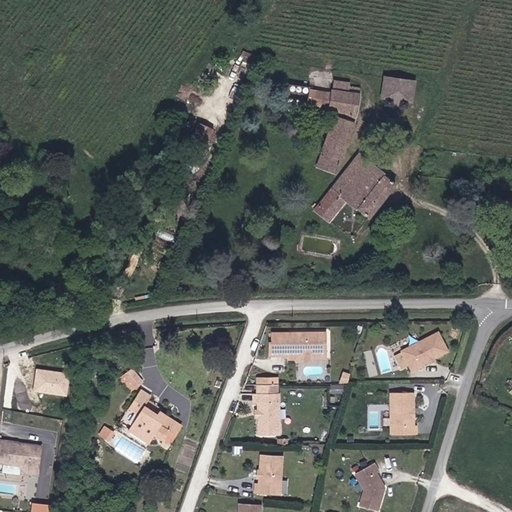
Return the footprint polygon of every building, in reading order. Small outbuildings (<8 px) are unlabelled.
[(411,102),(414,83),(385,79),(382,98),(387,99),(386,108),(405,111),(407,102),(411,102)] [(361,89),(350,86),(351,82),(334,80),(332,91),(310,91),(310,88),(290,85),(287,105),(308,108),(308,106),(328,109),(327,113),(337,114),(317,166),(337,174),(357,116),(361,89)] [(193,181),(209,145),(194,138),(180,174),(193,181)] [(316,211),(331,222),(347,202),(361,214),(387,182),(390,177),(361,155),(316,211)] [(395,188),(387,182),(361,214),(371,221),(395,188)] [(319,352),(318,331),(263,332),(263,342),(261,342),(261,355),(288,354),(288,352),(319,352)] [(420,368),(449,353),(440,334),(403,352),(414,373),(421,369),(420,368)] [(132,366),(121,377),(133,390),(145,379),(132,366)] [(68,373),(36,369),(34,391),(66,395),(68,373)] [(279,432),(278,390),(253,390),(253,398),(257,398),(258,432),(279,432)] [(148,398),(138,393),(128,410),(138,417),(129,431),(153,445),(159,436),(166,440),(177,423),(161,414),(158,418),(143,409),(148,398)] [(415,422),(413,419),(413,415),(415,412),(415,396),(392,396),(393,438),(419,437),(418,428),(416,429),(415,422)] [(182,426),(177,423),(166,440),(172,444),(182,426)] [(110,440),(116,433),(106,426),(100,433),(110,440)] [(21,443),(6,441),(3,463),(26,466),(24,474),(42,476),(43,468),(39,467),(41,449),(21,447),(21,443)] [(283,494),(283,456),(262,456),(262,472),(264,474),(264,476),(262,478),(262,485),(259,485),(259,494),(283,494)] [(370,503),(375,479),(373,477),(371,477),(369,474),(370,472),(365,465),(367,463),(362,456),(345,468),(355,484),(352,499),(370,503)] [(258,511),(258,501),(236,502),(236,511),(258,511)]
